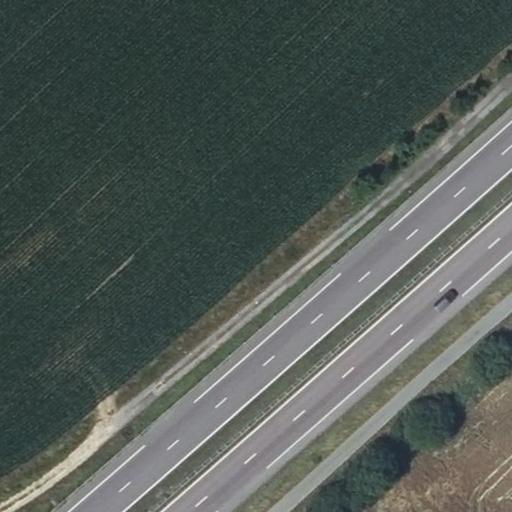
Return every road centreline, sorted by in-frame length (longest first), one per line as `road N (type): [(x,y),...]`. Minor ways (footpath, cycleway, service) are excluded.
road 1 (track): [(5,511),(169,382),(511,78)]
road 2 (motorway): [(511,146),(94,511)]
road 3 (motorway): [(184,511),(511,223)]
road 4 (unclassified): [(269,511),(511,291)]
